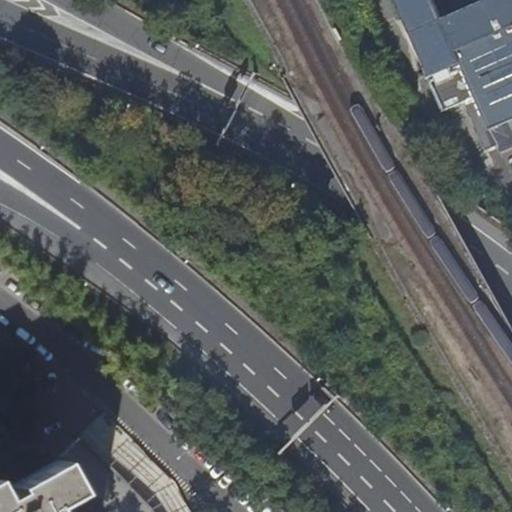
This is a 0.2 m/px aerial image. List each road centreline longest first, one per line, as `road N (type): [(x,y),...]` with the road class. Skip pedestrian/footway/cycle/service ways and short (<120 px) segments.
road 1 (trunk): [(96,235),(237,349),(394,511)]
road 2 (trunk): [(290,147),(0,20)]
road 3 (residential): [(229,511),(84,370),(0,301)]
road 4 (trunk): [(511,295),(399,211),(290,147)]
road 5 (trunk): [(290,147),(201,73),(72,0)]
